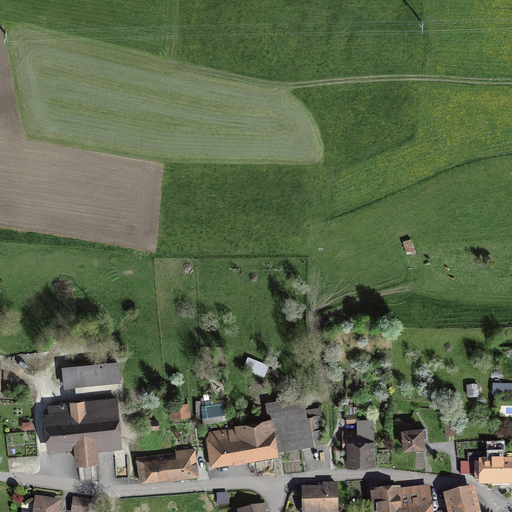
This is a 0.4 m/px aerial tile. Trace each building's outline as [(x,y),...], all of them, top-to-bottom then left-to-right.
[(269,367),(247,357),(242,370),(263,379),(269,367)] [(113,361),(58,367),(60,384),(114,379),(113,361)] [(238,432),(208,436),(212,465),(276,455),(275,448),(323,441),(319,410),(303,413),(301,399),(269,404),(272,420),(237,426),(238,432)] [(75,447),(76,463),(95,460),(93,444),(118,441),(113,402),(44,411),(49,450),(75,447)] [(221,403),(203,406),(205,422),(223,419),(221,403)] [(187,404),(173,405),(174,418),(188,417),(187,404)] [(156,420),(145,419),(145,432),(155,432),(156,420)] [(425,423),(401,425),(403,446),(426,444),(425,423)] [(347,442),(348,461),(372,461),(372,426),(354,426),(354,433),(343,433),(343,442),(347,442)] [(481,451),(467,451),(467,459),(481,460),(481,451)] [(500,451),(488,451),(488,463),(478,463),(478,482),(511,481),(511,462),(501,462),(500,451)] [(165,459),(140,462),(142,480),(168,477),(196,473),(193,455),(165,459)] [(336,485),(304,486),(304,509),(336,509),(336,485)] [(429,511),(426,486),(371,493),(373,511),(429,511)] [(473,511),(467,489),(443,496),(447,511),(473,511)] [(229,494),(217,495),(217,507),(229,506),(229,494)] [(94,511),(96,501),(74,498),(72,511),(76,511),(94,511)] [(56,511),(58,503),(35,500),(33,511),(56,511)]
